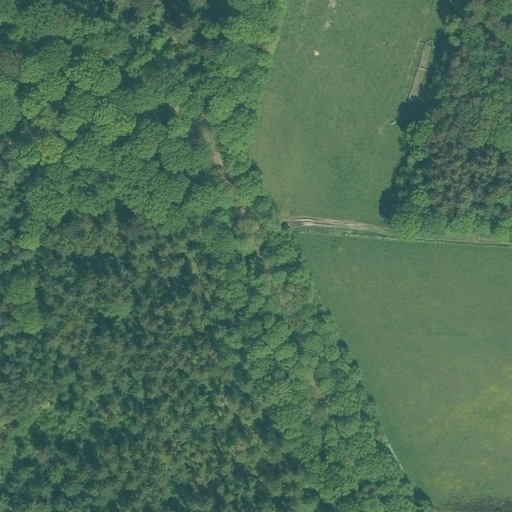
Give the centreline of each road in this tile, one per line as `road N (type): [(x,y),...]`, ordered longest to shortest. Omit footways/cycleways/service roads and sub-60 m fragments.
road 1 (track): [(386,511),(245,219)]
road 2 (track): [(511,233),(245,219)]
road 3 (track): [(154,91),(73,39),(0,17)]
road 4 (track): [(210,145),(252,0)]
